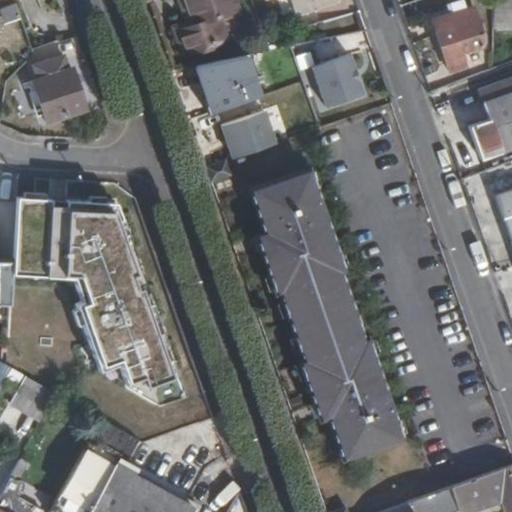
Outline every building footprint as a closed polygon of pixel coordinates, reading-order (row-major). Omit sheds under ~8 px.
[(183,0),(193,25),(179,30),(187,51),(241,32),(229,0),(183,0)] [(333,0),(293,0),(298,12),(333,0)] [(511,0),(493,0),(493,28),(511,27),(511,0)] [(482,33),(471,4),(432,17),(450,69),(465,64),(461,52),(480,45),(482,33)] [(354,53),(313,66),(326,107),(367,94),(354,53)] [(205,116),(259,99),(245,54),(191,71),(205,116)] [(73,66),(69,67),(65,56),(36,66),(40,77),(35,79),(49,120),(88,106),(73,66)] [(511,89),(511,75),(481,87),(485,99),(511,89)] [(490,115),(471,122),(483,155),(511,144),(511,89),(485,99),(490,115)] [(266,109),(222,125),(233,158),(278,143),(266,109)] [(511,160),(511,144),(483,155),(487,169),(511,160)] [(227,159),(207,166),(212,180),(232,173),(227,159)] [(332,415),(346,456),(404,436),(368,337),(364,338),(338,269),(344,267),(308,168),(253,188),(267,228),(258,232),(279,290),(282,289),(307,359),(303,360),(323,417),(332,415)] [(511,188),(493,195),(511,249),(511,188)] [(115,200),(17,195),(12,270),(73,274),(110,365),(126,362),(130,386),(156,407),(184,397),(115,200)] [(27,373),(12,401),(42,420),(58,391),(27,373)] [(169,511),(176,499),(125,471),(130,465),(118,457),(122,451),(92,435),(48,511),(169,511)] [(511,511),(511,464),(412,499),(420,511),(457,511),(502,497),(507,511),(511,511)] [(0,494),(0,505),(2,506),(0,509),(0,511),(14,511),(10,510),(27,480),(12,472),(0,494)] [(190,511),(193,508),(176,499),(169,511),(190,511)]
